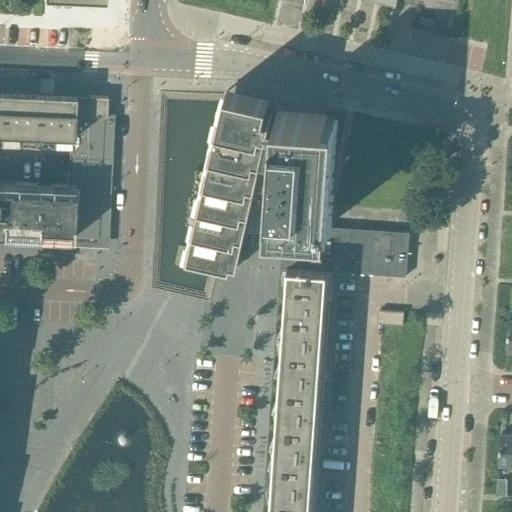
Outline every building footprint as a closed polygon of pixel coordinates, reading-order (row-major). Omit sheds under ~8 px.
[(250,210),(270,211),(270,221),(283,222),(292,223),(329,226),(330,220),(330,213),(332,188),(330,188),(348,111),(328,107),(327,113),(277,110),(277,120),(271,119),(272,113),(271,112),(271,113),(266,112),(269,99),(227,90),(190,248),(188,247),(188,249),(190,249),(187,260),(229,270),(230,265),(236,267),(237,267),(240,253),(244,253),(245,251),(241,251),(250,210)] [(2,133),(19,134),(21,92),(3,92),(2,133)] [(19,134),(37,135),(39,93),(21,92),(19,134)] [(37,135),(54,136),(56,94),(39,93),(37,135)] [(56,100),(54,136),(72,136),(73,114),(90,114),(91,96),(90,96),(90,102),(75,101),(75,95),(71,95),(56,94),(56,100)] [(106,115),(107,113),(107,96),(91,96),(90,114),(106,115)] [(72,136),(71,155),(104,157),(106,116),(106,115),(90,114),(73,114),(72,136)] [(71,155),(70,184),(0,181),(0,234),(101,239),(104,157),(71,155)] [(342,227),(329,226),(292,223),(290,245),(341,249),(342,227)] [(340,271),(362,272),(365,229),(342,227),(341,249),(340,271)] [(362,272),(384,274),(387,230),(365,229),(362,272)] [(384,274),(406,276),(408,249),(409,232),(387,230),(384,274)] [(331,270),(340,271),(341,249),(290,245),(288,267),(331,270)] [(314,511),(331,270),(288,267),(270,511),(314,511)] [(378,309),(377,323),(402,325),(403,311),(378,309)] [(499,462),(511,463),(511,432),(501,432),(499,462)] [(498,479),(497,495),(507,496),(507,479),(498,479)]
